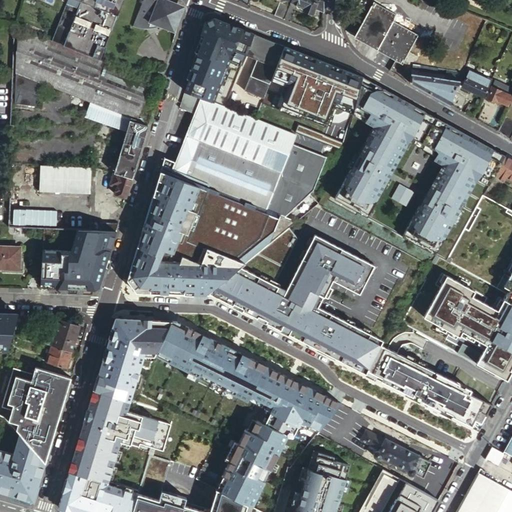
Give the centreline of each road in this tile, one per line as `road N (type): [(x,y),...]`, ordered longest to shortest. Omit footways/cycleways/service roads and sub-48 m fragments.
road 1 (residential): [(476,453),(213,310),(104,306)]
road 2 (residential): [(104,306),(200,0)]
road 3 (residential): [(43,511),(104,306)]
road 4 (residential): [(511,148),(331,48)]
road 5 (residential): [(331,48),(210,0)]
